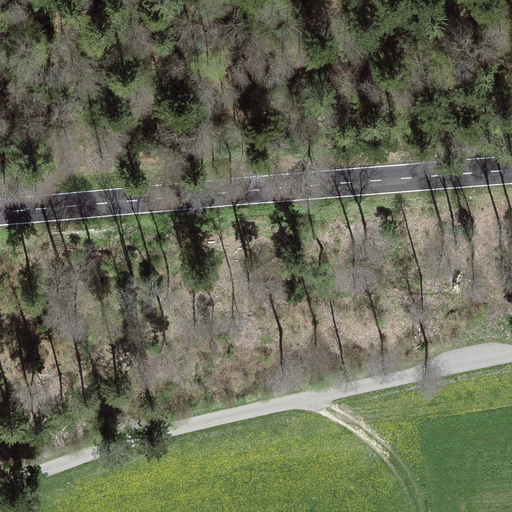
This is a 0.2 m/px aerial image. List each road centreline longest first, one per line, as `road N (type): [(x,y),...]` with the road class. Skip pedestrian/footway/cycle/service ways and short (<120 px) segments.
road 1 (track): [(0,485),(105,448),(511,351)]
road 2 (tertiary): [(0,211),(511,170)]
